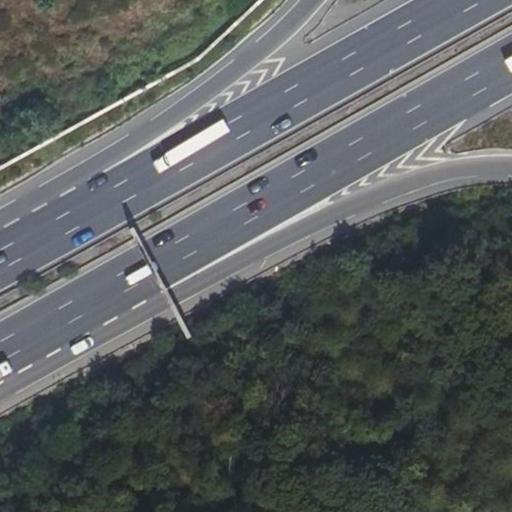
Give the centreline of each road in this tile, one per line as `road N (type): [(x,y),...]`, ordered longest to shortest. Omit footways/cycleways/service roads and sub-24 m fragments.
road 1 (trunk): [(147,274),(511,62)]
road 2 (trunk): [(464,0),(97,197)]
road 3 (trunk): [(147,274),(222,266),(372,195),(438,175),(511,167)]
road 4 (trunk): [(310,0),(250,57),(121,150),(97,197)]
road 5 (trunk): [(0,357),(147,274)]
